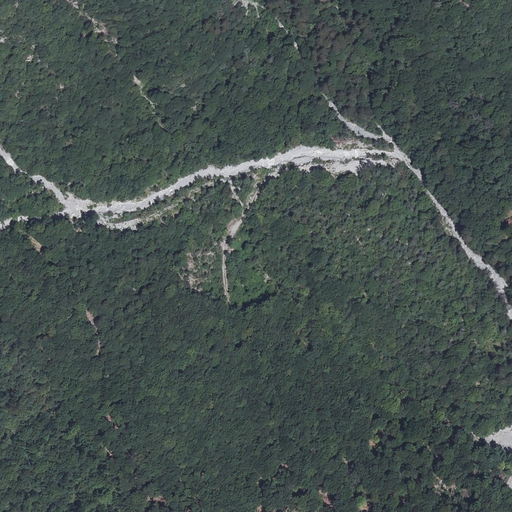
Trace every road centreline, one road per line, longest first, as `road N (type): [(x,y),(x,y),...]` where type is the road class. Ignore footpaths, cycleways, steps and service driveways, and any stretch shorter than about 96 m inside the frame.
road 1 (track): [(227,177),(247,211),(228,239),(223,268),(243,385),(236,422),(242,449),(223,511)]
road 2 (track): [(100,401),(101,361),(89,317),(36,241),(4,222),(10,189)]
